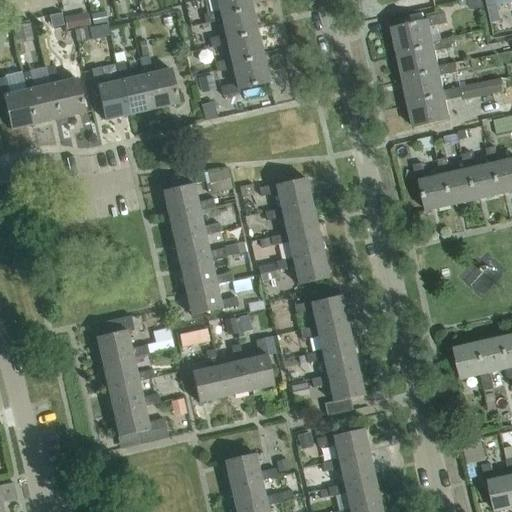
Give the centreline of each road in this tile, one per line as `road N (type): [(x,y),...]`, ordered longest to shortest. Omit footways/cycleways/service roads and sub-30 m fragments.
road 1 (residential): [(445,511),(327,0)]
road 2 (residential): [(36,511),(0,362)]
